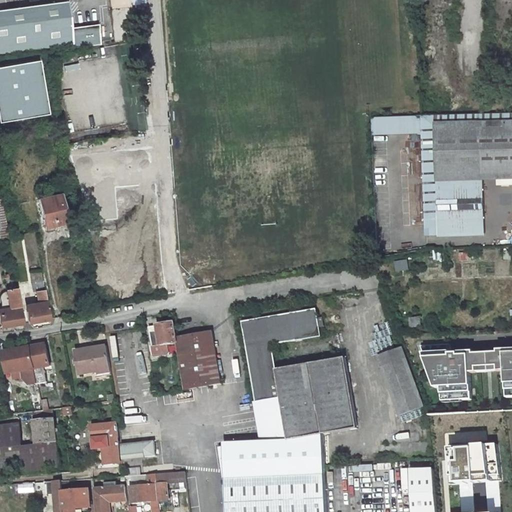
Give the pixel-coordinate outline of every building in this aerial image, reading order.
[(67,1),(0,10),(0,54),(44,48),(74,44),(74,48),(102,44),(99,24),(71,28),(67,1)] [(104,22),(105,38),(112,38),(111,21),(104,22)] [(26,79),(36,75),(32,66),(22,69),(26,79)] [(0,110),(0,126),(27,122),(25,106),(0,110)] [(511,113),(423,116),(423,132),(427,236),(485,234),(484,177),(511,175),(511,113)] [(423,132),(423,116),(422,116),(372,118),(373,134),(423,132)] [(422,223),(422,134),(403,134),(403,223),(422,223)] [(492,265),(492,256),(483,255),(482,265),(492,265)] [(395,271),(409,270),(408,260),(394,261),(395,271)] [(28,323),(50,319),(44,290),(43,282),(32,284),(33,292),(36,291),(38,304),(26,306),(28,323)] [(23,323),(18,288),(7,290),(7,291),(10,308),(3,309),(0,309),(0,317),(1,327),(23,323)] [(10,308),(7,291),(2,297),(3,309),(10,308)] [(288,440),(324,435),(358,429),(346,358),(276,370),(272,345),(321,337),(320,327),(325,326),(323,317),(318,318),(316,309),(242,322),(256,402),(281,398),(288,440)] [(419,328),(427,326),(425,317),(419,318),(418,317),(412,318),(413,325),(418,324),(419,328)] [(45,367),(50,366),(46,344),(31,347),(36,369),(35,369),(38,384),(47,382),(45,367)] [(451,345),(421,346),(436,388),(442,388),(443,398),(462,397),(462,401),(473,400),(471,373),(477,373),(477,368),(481,368),(480,355),(474,355),(474,352),(459,353),(459,354),(451,354),(451,345)] [(99,376),(112,374),(107,346),(75,352),(79,377),(98,374),(99,376)] [(36,369),(31,347),(3,352),(7,374),(19,372),(23,371),(25,378),(27,378),(31,382),(32,385),(38,384),(35,369),(36,369)] [(399,416),(425,407),(403,348),(378,357),(399,416)] [(511,349),(499,350),(499,354),(495,354),(496,367),(505,366),(505,371),(506,371),(508,398),(511,397),(511,349)] [(495,354),(480,355),(481,368),(477,368),(477,373),(505,371),(505,366),(496,367),(495,354)] [(42,404),(47,403),(44,386),(39,387),(41,400),(42,404)] [(262,441),(288,440),(281,398),(256,402),(262,441)] [(43,411),(42,404),(41,400),(33,402),(35,412),(43,411)] [(34,412),(37,444),(23,445),(19,425),(0,427),(0,472),(60,465),(56,433),(60,433),(59,427),(55,428),(54,416),(53,409),(43,411),(35,412),(34,412)] [(505,411),(466,413),(467,424),(505,422),(505,411)] [(430,416),(434,447),(470,443),(467,424),(466,413),(430,416)] [(118,438),(119,438),(118,424),(93,426),(94,439),(95,449),(103,448),(105,465),(121,464),(119,445),(118,438)] [(146,457),(156,456),(154,441),(122,445),(123,461),(146,458),(146,457)] [(412,511),(437,511),(435,470),(411,471),(412,511)] [(157,475),(157,484),(167,484),(187,483),(186,472),(170,473),(157,475)] [(160,511),(160,508),(159,501),(157,484),(157,475),(149,475),(150,485),(130,487),(132,504),(152,502),(153,511),(160,511)] [(62,481),(55,482),(56,511),(64,511),(63,492),(62,481)] [(105,489),(95,490),(96,504),(97,511),(110,511),(110,502),(129,501),(127,488),(117,489),(117,483),(105,484),(105,489)] [(20,484),(8,485),(8,496),(21,495),(20,484)] [(159,501),(169,500),(167,484),(157,484),(159,501)] [(91,508),(89,490),(63,492),(64,511),(75,511),(76,509),(91,508)] [(159,501),(160,508),(169,507),(169,500),(159,501)]
